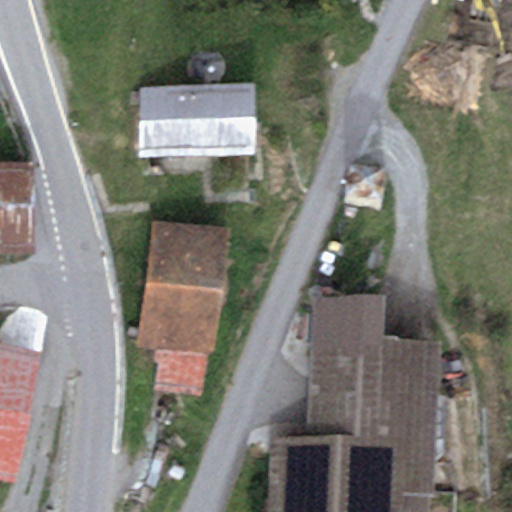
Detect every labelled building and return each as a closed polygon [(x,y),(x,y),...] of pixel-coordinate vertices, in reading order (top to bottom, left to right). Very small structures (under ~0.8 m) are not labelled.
[(511,0),(501,0),(489,89),(511,92),(511,0)] [(253,86),(137,88),(139,158),(255,155),(253,86)] [(33,163),(0,163),(0,253),(33,254),(33,163)] [(223,230),(151,221),(135,348),(161,351),(156,391),(202,397),(223,230)] [(306,438),(272,437),(269,511),(431,511),(437,342),(382,340),(383,301),(311,298),(306,438)] [(41,354),(0,345),(0,482),(15,485),(41,354)]
